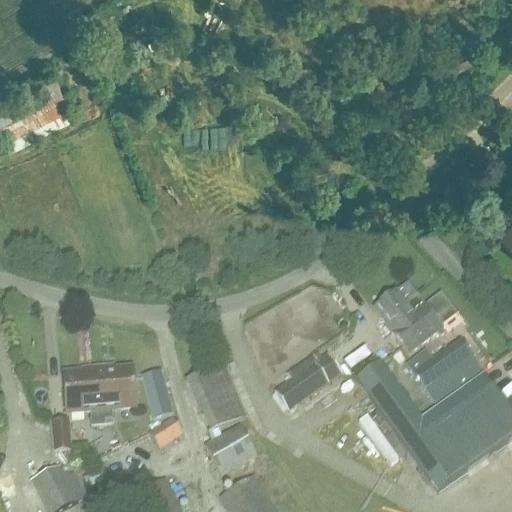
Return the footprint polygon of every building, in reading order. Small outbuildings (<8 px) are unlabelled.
[(347,11),(341,5),(332,14),(338,20),(347,11)] [(461,47),(434,62),(444,81),(472,66),(461,47)] [(0,142),(7,156),(75,120),(55,78),(0,106),(0,142)] [(188,106),(192,119),(224,111),(221,97),(188,106)] [(511,249),(511,227),(501,239),(511,249)] [(394,318),(418,299),(408,286),(374,312),(390,335),(406,356),(417,347),(394,318)] [(394,318),(417,347),(440,329),(436,324),(452,312),(441,297),(425,309),(418,299),(394,318)] [(481,374),(459,343),(432,362),(426,353),(405,368),(433,408),(481,374)] [(226,359),(189,372),(208,423),(245,410),(226,359)] [(357,382),(438,496),(511,443),(511,400),(503,408),(484,380),(422,424),(379,365),(357,382)] [(287,415),(327,386),(313,366),(273,395),(287,415)] [(97,375),(102,428),(112,427),(110,412),(134,410),(131,372),(97,375)] [(102,428),(97,375),(63,378),(66,416),(90,414),(92,429),(102,428)] [(158,453),(182,438),(172,421),(148,437),(158,453)] [(52,455),(71,454),(68,423),(50,424),(52,455)] [(222,479),(258,458),(240,427),(204,449),(222,479)] [(60,469),(35,482),(50,511),(63,511),(78,504),(60,469)] [(225,511),(274,511),(253,479),(219,501),(225,511)] [(122,511),(180,511),(166,482),(119,505),(122,511)]
